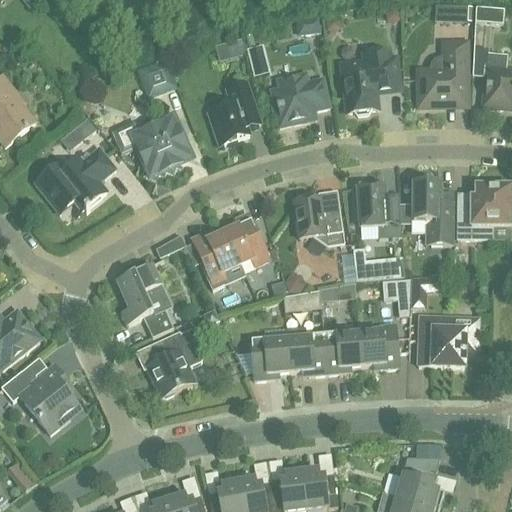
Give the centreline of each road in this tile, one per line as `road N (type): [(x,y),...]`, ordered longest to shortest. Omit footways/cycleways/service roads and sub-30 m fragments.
road 1 (residential): [(511,157),(323,158),(283,167),(180,206),(164,228),(81,284)]
road 2 (residential): [(136,463),(282,430),(468,425)]
road 3 (residential): [(136,463),(75,330),(81,284)]
